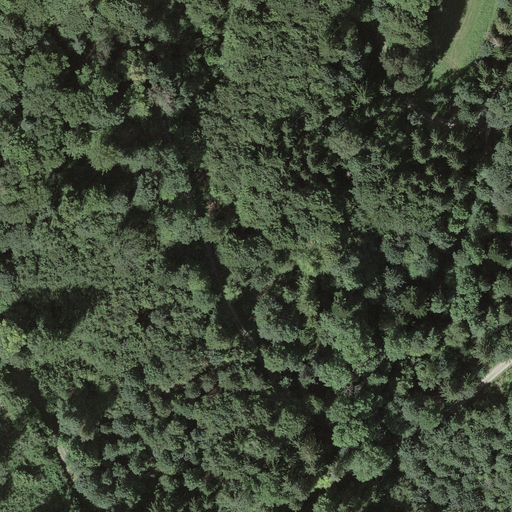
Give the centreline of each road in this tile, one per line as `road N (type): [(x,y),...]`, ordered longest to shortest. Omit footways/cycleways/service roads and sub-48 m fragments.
road 1 (track): [(397,448),(340,431),(303,408),(259,355),(222,293),(160,118),(132,75),(101,56),(66,62),(0,113)]
road 2 (track): [(368,0),(405,99),(420,113),(485,125),(511,120)]
road 3 (track): [(93,511),(0,329)]
road 4 (track): [(397,448),(511,361)]
